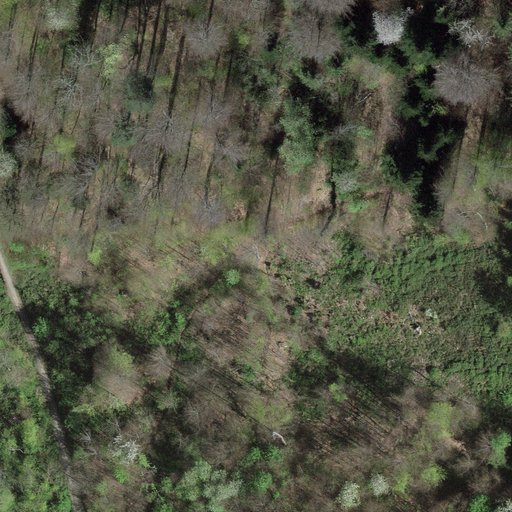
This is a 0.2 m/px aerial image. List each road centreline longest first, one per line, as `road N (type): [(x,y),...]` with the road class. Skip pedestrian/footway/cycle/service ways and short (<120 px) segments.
road 1 (track): [(0,258),(81,511)]
road 2 (track): [(489,0),(511,145)]
